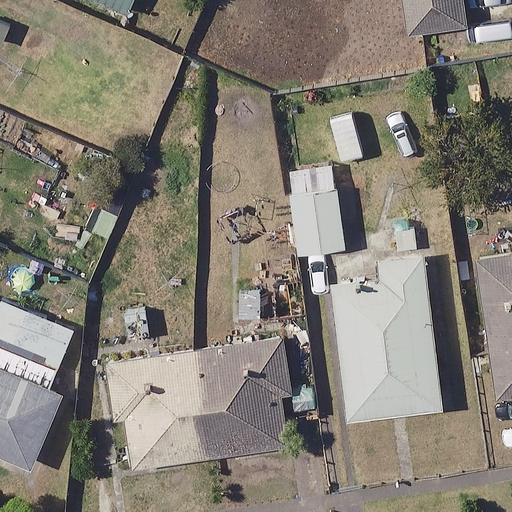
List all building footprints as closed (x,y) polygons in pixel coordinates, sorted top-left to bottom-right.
[(406,0),(410,25),(467,17),(464,0),(406,0)] [(345,241),(340,179),(294,183),(299,244),(345,241)] [(442,399),(425,244),(330,255),(348,410),(442,399)] [(511,249),(480,254),(499,387),(511,385),(511,249)] [(149,283),(125,284),(128,330),(152,328),(149,283)] [(75,322),(4,293),(0,302),(0,444),(33,457),(62,383),(52,379),(75,322)] [(288,434),(272,327),(116,351),(132,458),(288,434)]
